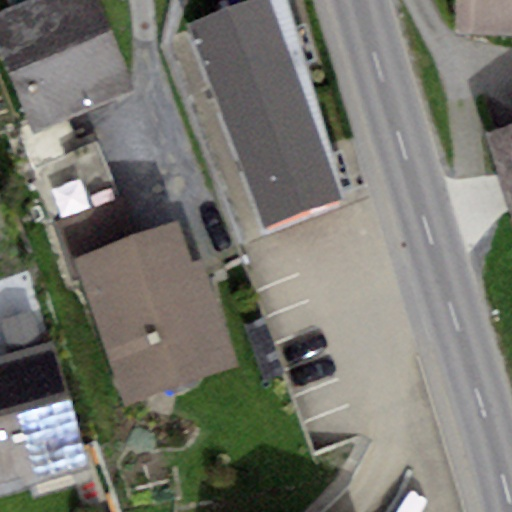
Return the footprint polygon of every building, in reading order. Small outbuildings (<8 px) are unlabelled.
[(97,0),(30,0),(0,12),(0,55),(29,129),(132,88),(97,0)] [(266,229),(341,200),(270,0),(252,0),(189,22),(266,229)] [(511,0),(454,0),(453,37),(511,38),(511,0)] [(511,125),(484,134),(511,223),(511,125)] [(177,224),(74,259),(124,405),(238,367),(201,259),(190,262),(177,224)] [(368,282),(292,311),(350,460),(425,431),(368,282)] [(56,343),(0,358),(0,484),(89,459),(56,343)]
